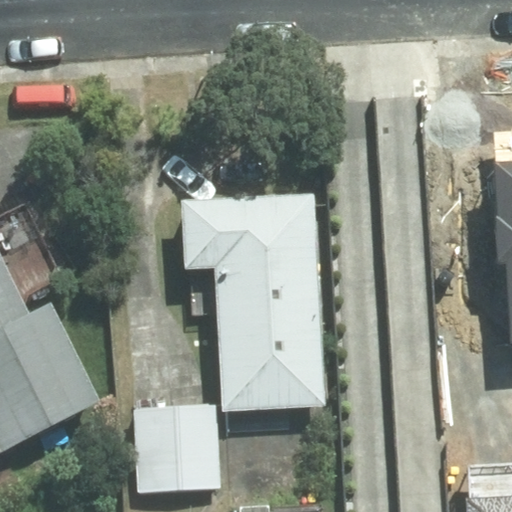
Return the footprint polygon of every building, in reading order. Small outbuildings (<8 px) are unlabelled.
[(511,309),(511,158),(493,159),(496,262),(510,262),(511,309)] [(320,193),(188,199),(191,271),(220,270),(223,413),(330,407),(320,193)] [(0,246),(0,451),(2,455),(105,402),(56,306),(34,316),(0,246)] [(223,488),(218,407),(149,411),(154,492),(223,488)] [(511,511),(511,493),(461,497),(462,511),(511,511)]
